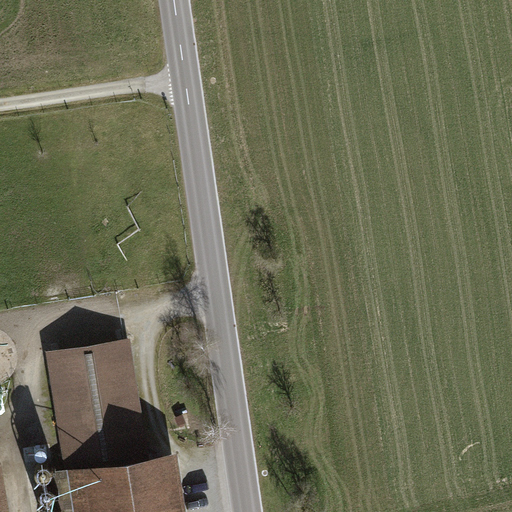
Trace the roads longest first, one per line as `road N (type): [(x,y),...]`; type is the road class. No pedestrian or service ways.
road 1 (tertiary): [(175,0),(248,511)]
road 2 (track): [(0,104),(186,78)]
